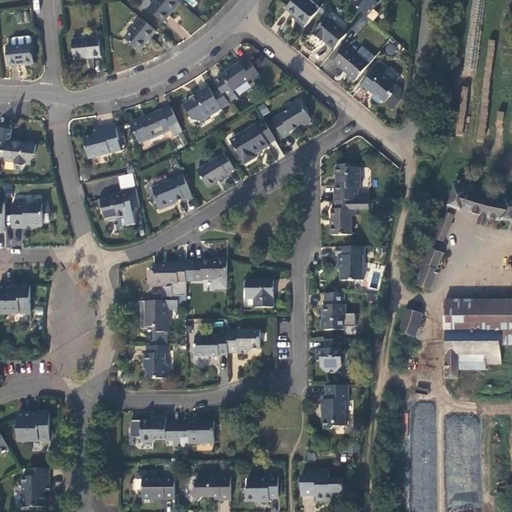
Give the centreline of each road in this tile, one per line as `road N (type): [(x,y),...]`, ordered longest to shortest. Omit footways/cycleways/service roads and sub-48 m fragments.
road 1 (residential): [(314,154),(299,279),(299,370),(207,400),(87,397)]
road 2 (residential): [(240,13),(404,149),(427,0)]
road 3 (unknown): [(404,149),(391,292),(433,299),(458,261),(511,245)]
road 4 (residential): [(314,154),(173,237),(91,261)]
road 5 (residential): [(52,94),(78,100),(152,77),(198,52),(240,13)]
road 6 (residential): [(52,94),(91,261)]
road 7 (residential): [(91,261),(107,334),(87,397)]
